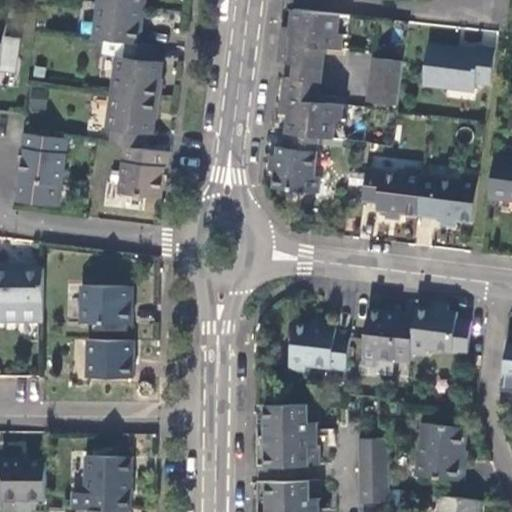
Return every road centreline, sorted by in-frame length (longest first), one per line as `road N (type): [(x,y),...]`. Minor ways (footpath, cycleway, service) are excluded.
road 1 (residential): [(500,285),(293,255),(262,258)]
road 2 (residential): [(216,418),(0,411)]
road 3 (residential): [(293,0),(505,25)]
road 4 (tertiary): [(228,206),(249,0)]
road 5 (residential): [(190,239),(0,216)]
road 6 (residential): [(511,464),(487,413),(500,285)]
road 7 (tertiary): [(216,418),(223,281)]
